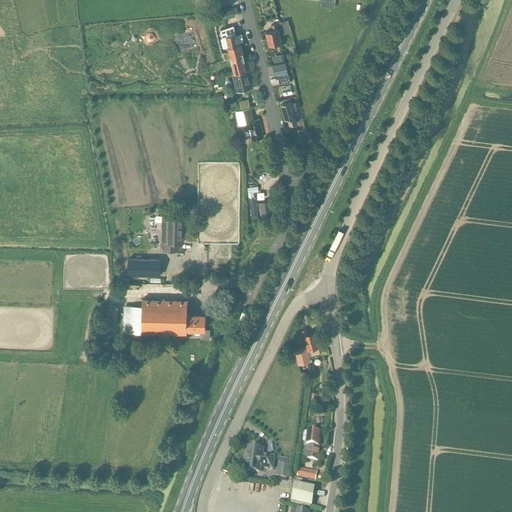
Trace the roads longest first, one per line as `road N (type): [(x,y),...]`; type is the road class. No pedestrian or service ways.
road 1 (secondary): [(181,511),(235,383),(424,0)]
road 2 (unclassified): [(327,295),(336,246),(456,0)]
road 3 (unclassified): [(201,511),(289,313),(327,295)]
road 4 (unclassified): [(329,511),(341,399),(327,295)]
road 5 (residential): [(286,175),(245,0)]
